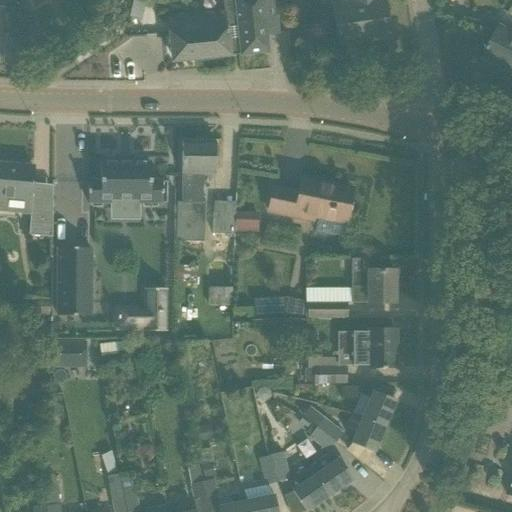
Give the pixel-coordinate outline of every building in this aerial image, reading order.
[(27,0),(33,8),(46,0),(27,0)] [(172,57),(177,61),(241,55),(235,0),(222,0),(223,12),(168,18),(169,37),(172,57)] [(235,0),(241,55),(267,52),(265,35),(278,34),(275,14),(274,0),(235,0)] [(333,12),(338,47),(356,44),(356,43),(388,38),(382,0),(350,0),(352,9),(333,12)] [(501,65),(511,70),(511,33),(500,27),(484,58),(500,67),(501,65)] [(174,241),(202,243),(204,203),(201,203),(202,175),(215,175),(215,142),(181,142),(181,203),(176,203),(174,241)] [(149,182),(150,164),(100,163),(99,181),(87,181),(87,203),(110,203),(110,199),(139,199),(139,203),(161,203),(162,182),(149,182)] [(0,198),(30,202),(33,168),(0,164),(0,198)] [(313,231),(341,237),(344,224),(345,224),(352,190),(301,180),(299,194),(273,189),(268,212),(304,219),(305,216),(315,218),(313,231)] [(31,209),(28,235),(51,238),(51,210),(31,209)] [(256,233),(258,214),(235,212),(234,232),(256,233)] [(212,234),(233,235),(234,215),(213,214),(212,234)] [(299,221),(298,233),(312,235),(313,222),(299,221)] [(482,226),(481,227),(482,228),(483,233),(482,234),(483,235),(484,234),(489,233),(490,234),(491,233),(490,232),(489,227),(490,226),(489,225),(488,226),(483,227),(482,226)] [(55,317),(91,317),(91,249),(56,249),(55,317)] [(351,303),(351,304),(394,304),(394,271),(380,271),(380,259),(351,259),(351,303)] [(207,305),(228,305),(229,289),(208,289),(207,305)] [(167,332),(166,291),(143,291),(143,307),(112,307),(112,333),(167,332)] [(287,298),(284,315),(294,317),(304,317),(305,308),(304,308),(304,303),(305,303),(305,302),(287,298)] [(305,303),(304,303),(304,308),(305,308),(304,319),(347,320),(347,304),(305,303)] [(2,305),(1,323),(18,324),(19,306),(2,305)] [(367,332),(337,333),(337,351),(351,351),(351,366),(367,366),(367,367),(394,368),(395,331),(367,331),(367,332)] [(51,342),(50,369),(85,369),(86,342),(51,342)] [(210,372),(209,344),(185,345),(186,373),(210,372)] [(345,368),(337,368),(337,358),(307,358),(307,369),(304,369),(304,384),(313,383),(313,384),(345,384),(345,368)] [(123,361),(126,372),(135,371),(133,359),(123,361)] [(340,399),(356,399),(356,388),(340,388),(340,399)] [(362,418),(384,427),(395,401),(373,392),(362,418)] [(352,444),(373,453),(384,427),(362,418),(352,444)] [(315,428),(335,444),(342,434),(322,419),(315,428)] [(307,438),(328,453),(335,444),(315,428),(307,438)] [(269,457),(276,482),(289,479),(281,453),(280,454),(269,457)] [(309,467),(329,496),(352,480),(339,461),(329,454),(309,467)] [(258,460),(265,485),(276,482),(269,457),(258,460)] [(187,469),(193,501),(204,498),(201,483),(200,483),(197,467),(187,469)] [(293,493),(306,511),(329,496),(309,467),(289,482),(293,493)] [(120,474),(116,475),(117,483),(123,511),(136,511),(130,479),(122,480),(120,474)] [(116,475),(107,476),(111,501),(112,511),(123,511),(117,483),(116,475)] [(203,483),(201,483),(204,498),(216,496),(213,480),(210,481),(203,483)] [(60,511),(55,481),(42,483),(45,506),(46,511),(60,511)] [(246,503),(247,511),(276,511),(274,501),(274,498),(246,503)]
